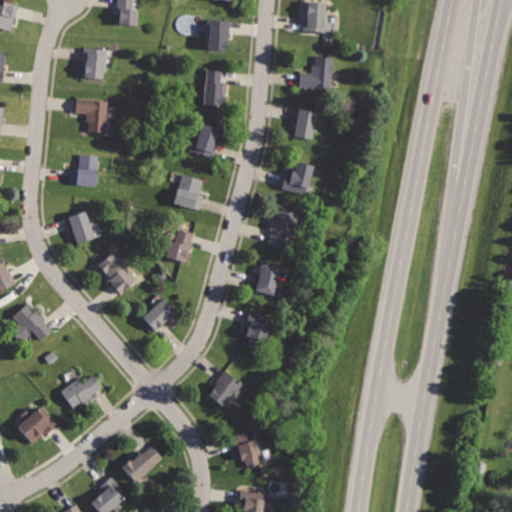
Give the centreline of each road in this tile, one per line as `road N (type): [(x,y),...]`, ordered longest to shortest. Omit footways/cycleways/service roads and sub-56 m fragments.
road 1 (residential): [(270,0),(253,165),(203,343),(82,457),(7,497)]
road 2 (residential): [(201,511),(203,472),(187,428),(46,256),(36,230),(48,49),(64,0)]
road 3 (primary): [(457,0),(361,511)]
road 4 (primary): [(409,511),(467,182)]
road 5 (primary): [(467,182),(503,0)]
